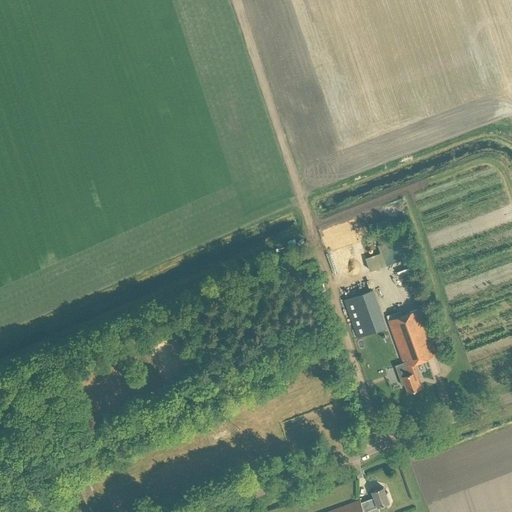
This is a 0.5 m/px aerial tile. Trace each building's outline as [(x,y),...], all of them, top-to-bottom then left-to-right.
[(381,254),(369,257),(372,270),(384,266),(381,254)] [(375,290),(344,300),(356,337),(388,327),(375,290)] [(421,308),(389,320),(408,374),(400,377),(403,385),(405,384),(409,393),(422,388),(418,378),(421,377),(416,363),(438,355),(421,308)] [(100,511),(87,482),(68,490),(77,511),(100,511)] [(360,499),(324,511),(379,511),(378,507),(390,502),(384,487),(372,491),(375,497),(361,502),(360,499)]
